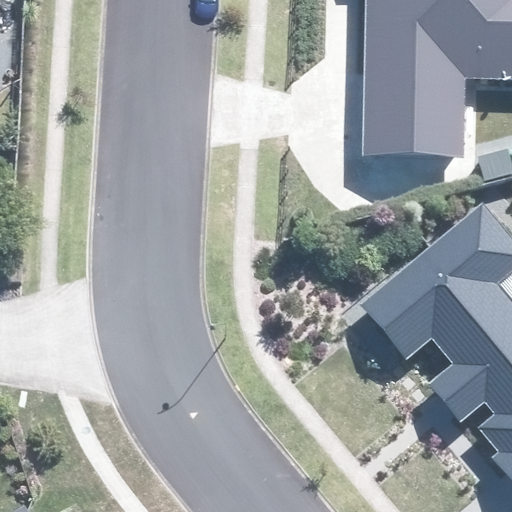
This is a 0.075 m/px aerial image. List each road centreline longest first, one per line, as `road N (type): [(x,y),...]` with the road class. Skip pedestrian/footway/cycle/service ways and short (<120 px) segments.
road 1 (residential): [(148,335),(166,0)]
road 2 (residential): [(258,511),(173,403),(148,335)]
road 3 (residential): [(148,335),(0,341)]
